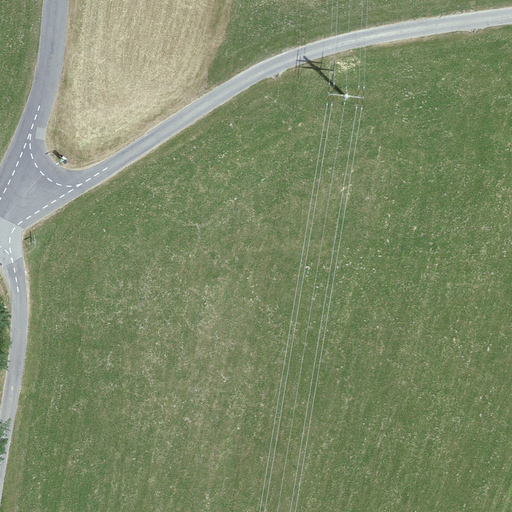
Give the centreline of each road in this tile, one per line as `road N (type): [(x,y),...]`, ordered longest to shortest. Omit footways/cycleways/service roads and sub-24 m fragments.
road 1 (unclassified): [(511,13),(311,47),(247,76),(13,220)]
road 2 (unclassified): [(13,220),(14,381),(0,460)]
road 3 (unclassified): [(55,0),(13,220)]
